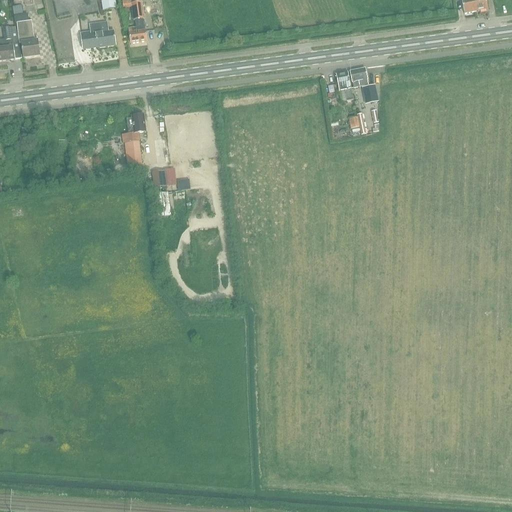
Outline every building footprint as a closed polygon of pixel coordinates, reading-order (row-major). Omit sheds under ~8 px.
[(139,0),(121,0),(123,9),(132,8),(133,22),(135,22),(135,28),(129,29),(129,33),(131,44),(147,42),(145,27),(141,3),(140,3),(139,0)] [(461,0),(464,14),(474,13),(471,0),(461,0)] [(471,0),(474,13),(474,12),(488,10),(486,0),(471,0)] [(22,6),(13,7),(14,16),(23,15),(22,6)] [(32,21),(17,23),(19,44),(22,44),(23,59),(40,57),(38,39),(34,39),(34,36),(32,21)] [(114,32),(108,33),(107,23),(90,26),(91,33),(81,34),(83,51),(116,46),(114,32)] [(15,60),(22,59),(16,28),(3,29),(4,41),(0,41),(0,62),(15,60)] [(353,89),(368,86),(365,70),(350,73),(353,89)] [(346,102),(353,101),(347,73),(336,75),(339,92),(344,91),(346,102)] [(374,86),(362,89),(364,97),(369,96),(370,103),(377,102),(374,86)] [(190,109),(181,110),(181,127),(190,127),(190,109)] [(362,114),(357,115),(358,118),(360,128),(361,135),(366,134),(362,114)] [(138,134),(146,133),(143,116),(132,118),(132,119),(127,120),(130,143),(127,143),(129,162),(141,160),(138,134)] [(351,129),(360,128),(358,118),(349,120),(351,129)] [(164,171),(151,173),(153,189),(166,187),(164,171)] [(167,193),(155,195),(158,218),(170,216),(167,193)]
